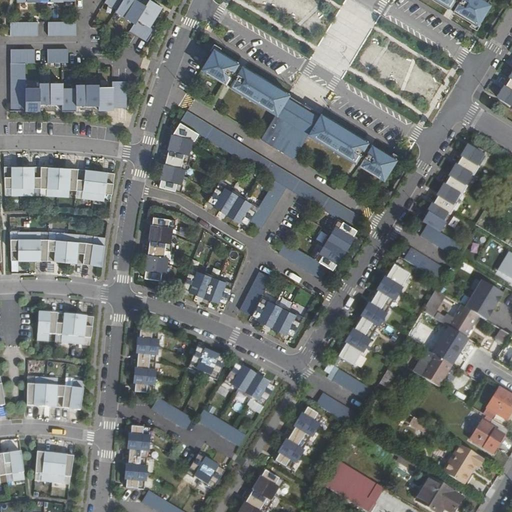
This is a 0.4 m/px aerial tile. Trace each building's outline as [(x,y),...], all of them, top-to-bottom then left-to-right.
[(16,0),(17,2),(62,2),(62,1),(76,1),(75,0),(102,0),(102,1),(116,10),(115,12),(134,24),(130,31),(147,42),(154,31),(148,28),(161,9),(149,1),(145,7),(133,0),(16,0)] [(433,0),(487,33),(499,12),(487,5),(485,8),(471,0),(433,0)] [(10,23),(10,36),(38,36),(38,22),(10,23)] [(48,22),(48,36),(76,36),(76,22),(48,22)] [(336,47),(335,35),(315,38),(317,64),(326,63),(325,48),(336,47)] [(47,50),(48,63),(68,63),(68,49),(47,50)] [(126,108),(126,82),(112,82),(112,87),(98,87),(98,85),(76,85),(76,88),(62,89),(62,83),(39,83),(39,88),(25,88),(25,63),(35,63),(35,50),(11,50),(11,111),(39,111),(39,105),(62,104),(62,112),(76,112),(76,106),(98,106),(98,110),(112,110),(112,108),(126,108)] [(370,172),(383,180),(396,160),(212,53),(200,73),(213,81),(215,77),(265,107),(263,110),(275,117),(260,141),(294,161),(308,136),(320,143),(322,140),(372,169),(370,172)] [(511,71),(508,77),(510,78),(503,89),(502,88),(496,97),(511,106),(511,71)] [(215,77),(213,81),(263,110),(265,107),(215,77)] [(186,111),(179,123),(197,134),(275,181),(286,187),(338,219),(354,229),(361,217),(186,111)] [(158,188),(181,193),(183,185),(181,184),(184,170),(186,170),(189,155),(188,155),(191,140),(193,141),(197,134),(179,123),(171,135),(169,136),(166,150),(167,150),(164,165),(162,165),(159,179),(160,180),(158,188)] [(322,140),(320,143),(370,172),(372,169),(322,140)] [(477,166),(486,152),(469,142),(464,150),(465,151),(459,162),(457,161),(452,170),(453,171),(447,182),(445,181),(440,190),(441,190),(435,201),(433,200),(428,209),(430,210),(423,223),(427,225),(439,233),(443,226),(441,225),(450,211),(452,212),(455,207),(453,205),(462,191),(464,193),(468,187),(465,186),(474,172),(476,173),(480,167),(477,166)] [(12,167),(4,167),(5,188),(11,188),(11,195),(23,195),(34,195),(34,188),(40,188),(47,188),(46,195),(69,197),(70,189),(83,190),(82,198),(104,201),(105,193),(112,194),(115,173),(107,172),(106,176),(102,175),(102,171),(96,171),(90,170),(90,174),(85,173),(86,169),(78,168),(70,168),(70,172),(65,171),(65,168),(59,167),(53,167),(53,171),(48,171),(49,167),(41,166),(33,166),(33,170),(29,170),(29,166),(22,166),(17,166),(17,170),(12,171),(12,167)] [(219,182),(207,202),(214,206),(213,207),(239,223),(240,222),(247,226),(249,222),(261,229),(286,187),(275,181),(259,207),(251,202),(250,205),(244,201),(245,199),(232,190),(230,193),(225,189),(226,187),(219,182)] [(144,279),(166,282),(167,273),(165,273),(167,258),(169,258),(171,243),(169,243),(171,228),(173,228),(174,219),(151,216),(150,226),(148,226),(146,241),(149,241),(147,256),(145,255),(143,270),(145,271),(144,279)] [(357,231),(354,229),(338,219),(334,226),(336,227),(332,233),(331,232),(322,246),(324,247),(320,253),(319,251),(314,259),(286,242),(279,253),(322,279),(329,268),(333,271),(337,264),(339,264),(354,239),(353,238),(357,231)] [(439,233),(427,225),(421,234),(457,256),(462,246),(439,233)] [(18,240),(10,241),(11,262),(18,262),(18,257),(23,257),(23,261),(29,261),(35,261),(35,257),(40,257),(40,261),(47,261),(54,262),(55,258),(59,258),(59,262),(65,262),(71,263),(72,259),(76,259),(76,264),(90,265),(90,261),(95,262),(94,266),(101,267),(105,238),(94,236),(93,244),(85,243),(78,242),(79,235),(67,234),(56,233),(56,241),(40,240),(40,232),(18,233),(18,240)] [(449,269),(414,247),(408,256),(443,278),(449,269)] [(511,253),(509,251),(498,270),(511,278),(511,253)] [(410,275),(394,265),(382,285),(374,298),(367,311),(359,324),(351,337),(339,357),(354,367),(363,353),(364,353),(372,341),(370,340),(379,327),(380,327),(387,315),(386,314),(394,301),(395,301),(403,288),(402,288),(410,275)] [(190,267),(182,288),(190,291),(189,293),(217,304),(218,302),(226,305),(234,284),(226,281),(225,283),(219,280),(218,280),(205,274),(204,275),(198,272),(198,270),(190,267)] [(259,271),(239,310),(250,316),(258,320),(257,322),(285,336),(286,334),(293,338),(304,316),(295,312),(294,314),(288,311),(289,309),(276,303),(275,304),(269,302),(270,300),(262,296),(271,277),(259,271)] [(483,280),(466,307),(487,320),(504,293),(483,280)] [(435,290),(423,311),(432,316),(445,296),(435,290)] [(459,307),(448,325),(449,326),(466,336),(477,318),(459,307)] [(84,338),(91,338),(94,317),(86,316),(85,320),(81,319),(81,315),(75,314),(69,314),(69,318),(64,317),(65,313),(57,312),(49,312),(49,316),(45,316),(45,312),(38,311),(37,340),(48,342),(49,334),(62,335),(61,343),(84,345),(84,338)] [(388,324),(383,328),(390,335),(395,331),(388,324)] [(449,326),(433,353),(435,354),(450,363),(460,347),(462,348),(468,337),(466,336),(449,326)] [(502,329),(492,344),(502,350),(511,334),(502,329)] [(157,341),(158,332),(140,331),(134,392),(152,394),(153,386),(155,386),(156,372),(154,371),(156,356),(158,357),(159,342),(157,341)] [(197,341),(188,361),(196,365),(197,363),(211,368),(210,370),(218,374),(226,353),(219,350),(219,348),(205,342),(205,344),(197,341)] [(460,347),(450,363),(452,364),(462,348),(460,347)] [(435,354),(421,376),(439,386),(452,364),(450,363),(435,354)] [(262,406),(274,387),(278,379),(271,375),(272,373),(245,359),(244,361),(236,357),(222,383),(230,388),(231,386),(237,389),(236,390),(249,397),(255,400),(254,402),(262,406)] [(324,372),(329,374),(334,366),(329,363),(324,372)] [(373,393),(375,391),(339,369),(332,380),(368,402),(373,393)] [(375,391),(373,393),(378,396),(384,386),(387,387),(395,374),(387,369),(375,391)] [(35,384),(27,384),(27,406),(34,406),(34,402),(39,402),(39,406),(45,406),(51,407),(51,403),(56,403),(56,407),(63,408),(69,409),(70,405),(74,406),(74,409),(80,410),(84,382),(73,380),(72,388),(65,387),(57,386),(58,378),(47,377),(35,377),(35,384)] [(218,385),(215,391),(224,396),(227,390),(218,385)] [(511,395),(498,387),(486,407),(507,420),(511,411),(511,395)] [(353,427),(360,415),(323,392),(316,404),(353,427)] [(187,431),(194,418),(159,397),(151,410),(187,431)] [(319,423),(324,416),(308,406),(300,420),(292,433),(284,446),(276,459),(292,468),(296,462),(297,462),(305,449),(304,449),(312,435),(313,436),(321,423),(319,423)] [(196,421),(237,446),(244,435),(203,410),(196,421)] [(485,414),(470,439),(483,447),(492,452),(499,441),(500,443),(505,435),(494,429),(495,428),(491,425),(494,420),(485,414)] [(148,428),(130,426),(124,488),(142,490),(143,479),(145,480),(147,465),(145,464),(146,450),(148,450),(150,435),(148,435),(148,428)] [(343,443),(334,458),(339,461),(348,446),(343,443)] [(480,469),(485,460),(460,445),(445,471),(466,484),(477,467),(480,469)] [(0,485),(0,482),(0,477),(12,476),(13,483),(25,481),(21,452),(14,453),(15,457),(10,457),(10,453),(0,454),(0,485)] [(62,454),(55,453),(49,453),(49,457),(44,457),(45,453),(37,452),(35,474),(42,474),(41,482),(63,484),(64,477),(71,478),(74,456),(66,455),(65,459),(61,458),(62,454)] [(211,489),(223,469),(215,465),(214,467),(202,459),(203,458),(196,453),(184,473),(192,478),(191,479),(203,487),(204,485),(211,489)] [(394,462),(413,471),(418,462),(399,453),(394,462)] [(340,462),(326,486),(358,506),(373,481),(340,462)] [(266,511),(273,501),(272,500),(279,488),(281,489),(285,482),(265,469),(260,476),(259,475),(251,488),(253,489),(245,502),(243,501),(236,511),(266,511)] [(417,500),(436,511),(452,511),(461,499),(430,480),(417,500)] [(184,511),(150,491),(143,502),(158,511),(184,511)]
